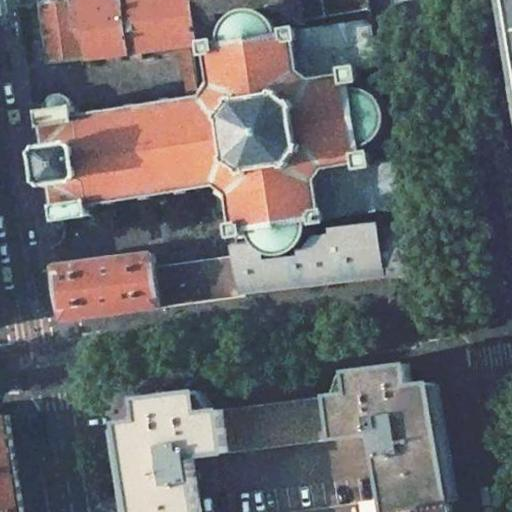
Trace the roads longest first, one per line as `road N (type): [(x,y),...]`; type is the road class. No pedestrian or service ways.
road 1 (residential): [(48,374),(497,317)]
road 2 (secondary): [(497,317),(443,0)]
road 3 (residential): [(0,90),(28,315),(48,374)]
road 4 (residential): [(48,374),(72,511)]
